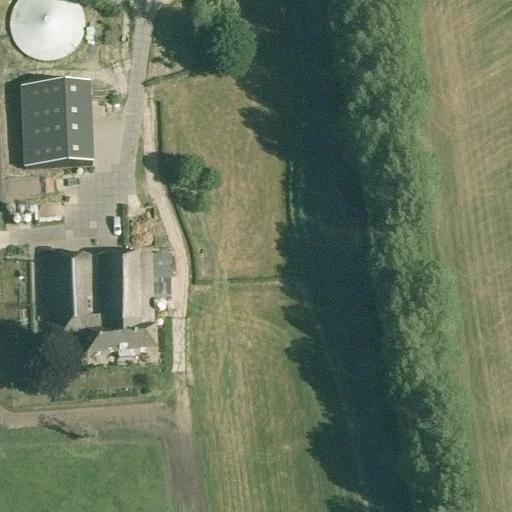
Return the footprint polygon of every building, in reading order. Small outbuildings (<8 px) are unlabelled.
[(10,25),(10,31),(12,37),(14,43),(18,48),(22,53),(27,57),(33,60),(39,62),(44,63),(50,63),(56,62),(62,60),(67,57),(73,53),(77,48),(80,43),(83,37),(84,31),(85,25),(84,20),(83,14),(80,8),(77,3),(74,0),(19,0),(18,3),(14,8),(12,14),(10,20),(10,25)] [(203,43),(202,54),(213,54),(213,44),(203,43)] [(91,90),(22,92),(25,174),(94,171),(91,90)] [(148,229),(155,246),(170,240),(163,223),(148,229)] [(155,352),(154,330),(152,330),(150,258),(49,260),(51,336),(86,335),(87,354),(155,352)] [(166,267),(164,285),(178,286),(180,269),(166,267)]
